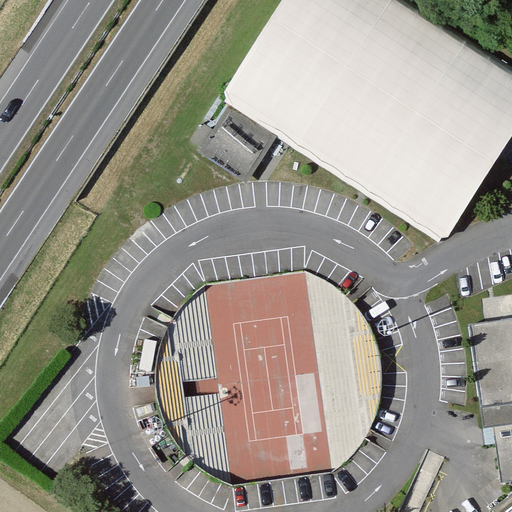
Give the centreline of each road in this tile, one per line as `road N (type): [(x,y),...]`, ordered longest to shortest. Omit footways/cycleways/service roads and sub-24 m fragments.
road 1 (motorway): [(0,247),(163,0)]
road 2 (motorway): [(91,0),(0,139)]
road 3 (residential): [(511,230),(395,288)]
